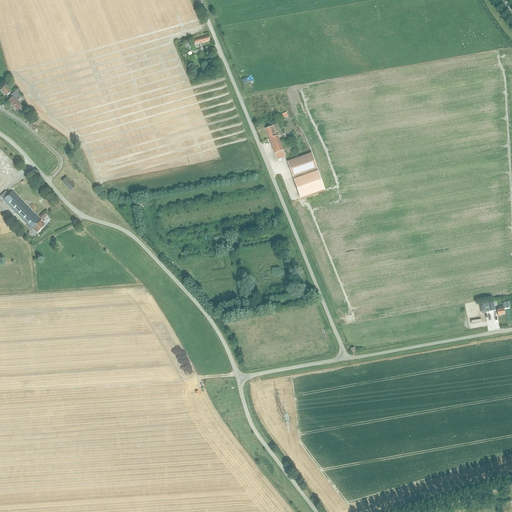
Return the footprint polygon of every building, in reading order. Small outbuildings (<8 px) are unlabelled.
[(205,71),(194,74),(196,80),(207,77),(205,71)] [(5,87),(2,90),(7,96),(11,93),(5,87)] [(15,92),(10,96),(11,99),(8,102),(17,112),(21,108),(17,102),(21,99),(15,92)] [(273,126),(266,129),(275,154),(277,159),(285,156),(278,136),(277,136),(273,126)] [(324,190),(311,153),(287,162),(301,198),(324,190)] [(75,187),(67,178),(62,182),(70,191),(75,187)] [(12,192),(4,200),(37,234),(45,225),(43,223),(44,222),(42,220),(41,221),(12,192)] [(47,210),(51,206),(42,196),(38,199),(47,210)] [(486,312),(495,310),(494,302),(484,304),(486,312)]
